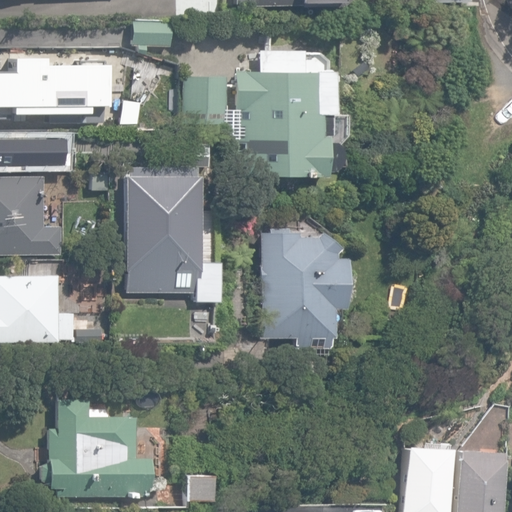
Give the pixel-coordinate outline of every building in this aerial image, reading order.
[(303,5),(303,13),(348,12),(347,0),(234,0),(235,4),(242,3),(243,7),(303,5)] [(128,46),(166,47),(167,19),(129,18),(128,46)] [(228,136),(228,172),(315,172),(315,135),(321,135),(321,69),(298,69),(298,51),(261,51),(262,60),(256,60),(256,71),(231,71),(231,125),(238,125),(238,136),(228,136)] [(0,123),(83,124),(83,65),(57,65),(57,57),(29,57),(29,52),(5,52),(5,66),(0,66),(0,123)] [(180,123),(222,124),(221,77),(181,76),(180,123)] [(0,137),(0,170),(50,170),(50,137),(0,137)] [(193,293),(193,300),(213,300),(213,263),(195,263),(195,175),(172,175),(172,164),(145,164),(145,175),(121,175),(122,293),(193,293)] [(0,254),(57,254),(57,226),(39,226),(39,176),(0,176),(0,254)] [(285,231),(285,227),(264,227),(264,232),(256,233),(257,338),(290,337),(291,347),(322,346),(322,334),(325,334),(325,307),(335,307),(335,255),(325,256),(325,251),(329,247),(314,231),(309,235),(294,235),(294,231),(285,231)] [(0,341),(53,341),(53,339),(68,339),(68,313),(53,313),(52,276),(0,276),(0,341)] [(114,305),(115,334),(132,333),(131,304),(114,305)] [(71,328),(72,343),(99,342),(99,327),(71,328)] [(52,494),(142,495),(143,456),(132,456),(132,417),(122,417),(122,415),(106,415),(100,408),(82,408),(82,398),(52,397),(52,428),(44,428),(44,461),(37,465),(37,478),(44,482),(44,486),(52,486),(52,494)] [(398,511),(444,511),(448,450),(402,447),(398,511)] [(497,511),(501,452),(457,449),(452,511),(497,511)] [(179,475),(179,499),(205,498),(204,474),(179,475)]
